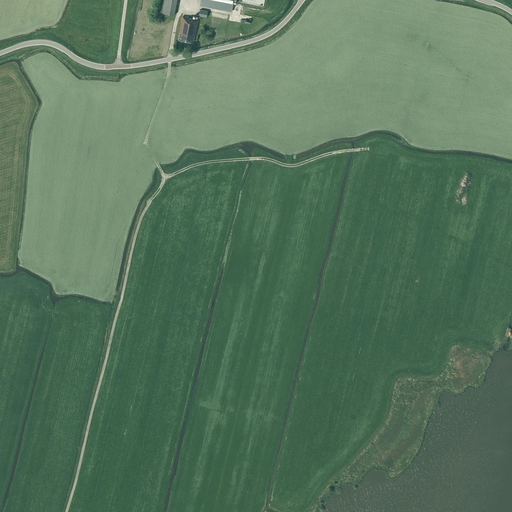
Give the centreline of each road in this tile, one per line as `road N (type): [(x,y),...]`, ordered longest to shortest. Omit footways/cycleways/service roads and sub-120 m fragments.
road 1 (track): [(67,511),(134,234),(163,183),(146,140),(170,59)]
road 2 (track): [(163,178),(195,164),(263,159),(292,166),(368,149)]
road 3 (tertiary): [(117,66),(256,39),(302,0)]
road 4 (tertiary): [(0,53),(48,42),(82,61),(117,66)]
